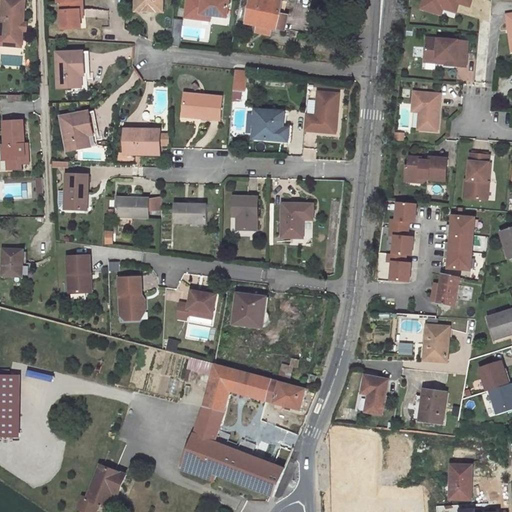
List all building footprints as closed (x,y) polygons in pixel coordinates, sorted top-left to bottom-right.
[(25,0),(3,0),(0,37),(23,38),(25,0)] [(62,2),(63,29),(81,28),(80,11),(84,11),(82,0),(58,0),(59,3),(62,2)] [(140,12),(157,12),(163,6),(163,0),(134,0),(135,6),(140,12)] [(201,13),(212,15),(228,17),(230,0),(187,0),(185,17),(201,20),(201,13)] [(280,13),(283,1),(279,0),(251,0),(247,23),(277,29),(280,13)] [(440,9),(454,13),(456,4),(468,7),(469,0),(420,0),(418,10),(430,13),(432,4),(440,7),(440,9)] [(430,13),(438,16),(440,9),(440,7),(432,4),(430,13)] [(288,15),(280,13),(277,29),(284,31),(288,15)] [(23,38),(0,37),(0,39),(0,44),(22,47),(23,38)] [(410,70),(451,74),(453,56),(432,54),(433,48),(413,46),(410,70)] [(432,54),(453,56),(454,50),(433,48),(432,54)] [(84,52),(57,53),(59,88),(88,86),(87,71),(85,71),(84,52)] [(305,114),(304,130),(320,132),(320,127),(326,128),(326,125),(336,126),(339,94),(318,92),(316,115),(305,114)] [(418,105),(417,112),(416,129),(436,131),(439,95),(411,92),(410,105),(418,105)] [(222,97),(185,93),(184,112),(203,114),(202,117),(220,119),(222,97)] [(94,110),(89,111),(92,131),(96,130),(98,130),(94,110)] [(283,128),(284,112),(256,110),(256,115),(254,133),(254,138),(288,140),(289,128),(283,128)] [(89,111),(62,116),(68,150),(98,144),(96,130),(92,131),(89,111)] [(254,133),(256,115),(248,114),(246,132),(254,133)] [(25,149),(25,143),(24,120),(5,120),(5,144),(3,144),(3,159),(8,159),(8,169),(22,169),(22,163),(29,163),(29,155),(22,155),(22,149),(25,149)] [(160,154),(161,130),(142,129),(141,132),(125,131),(125,153),(160,154)] [(470,154),(468,180),(465,180),(463,198),(485,200),(487,182),(489,182),(491,156),(470,154)] [(428,161),(420,160),(420,158),(408,157),(407,165),(405,165),(404,176),(416,178),(420,183),(426,178),(444,180),(446,159),(428,158),(428,161)] [(89,175),(66,174),(65,208),(84,209),(85,194),(88,194),(89,175)] [(149,217),(150,198),(117,197),(116,216),(149,217)] [(162,197),(151,197),(151,210),(162,210),(162,197)] [(257,229),(257,197),(234,197),(233,216),(238,216),(238,229),(257,229)] [(206,223),(207,204),(175,203),(174,222),(206,223)] [(313,204),(283,204),(282,237),(303,237),(304,219),(304,214),(313,214),(313,204)] [(393,221),(392,229),(408,231),(409,223),(415,224),(416,206),(399,205),(398,222),(393,221)] [(447,226),(447,234),(474,236),(475,219),(453,217),(452,226),(447,226)] [(511,227),(502,231),(511,260),(511,259),(511,227)] [(396,237),(395,255),(407,256),(412,257),(413,238),(408,238),(408,231),(392,229),(391,237),(396,237)] [(474,236),(447,234),(445,251),(472,253),(474,236)] [(22,277),(24,250),(3,249),(2,275),(22,277)] [(472,253),(445,251),(444,259),(449,260),(449,269),(471,271),(472,253)] [(395,255),(390,255),(389,263),(394,263),(393,281),(411,283),(413,264),(407,264),(407,256),(395,255)] [(68,257),(69,293),(88,292),(88,273),(91,273),(90,256),(68,257)] [(458,287),(459,279),(443,276),(441,285),(435,284),(432,301),(455,305),(456,300),(461,301),(464,288),(458,287)] [(119,278),(121,316),(126,320),(141,320),(141,312),(145,311),(145,299),(140,299),(140,294),(142,294),(142,277),(119,278)] [(188,304),(179,302),(177,318),(186,320),(188,309),(213,313),(216,294),(191,290),(188,304)] [(266,297),(238,293),(234,324),(260,327),(260,324),(263,325),(266,324),(269,322),(271,319),(270,316),(270,314),(268,312),(265,310),(266,297)] [(511,310),(488,318),(495,340),(511,334),(511,310)] [(448,362),(451,327),(427,326),(426,342),(429,343),(428,360),(448,362)] [(191,357),(188,367),(212,373),(215,364),(215,363),(191,357)] [(510,384),(502,360),(481,367),(489,391),(492,390),(510,384)] [(212,373),(204,406),(225,411),(231,390),(236,370),(215,364),(212,373)] [(231,390),(301,409),(307,389),(236,370),(231,390)] [(0,436),(21,437),(21,374),(0,373),(0,436)] [(314,383),(316,376),(308,374),(306,381),(314,383)] [(382,414),(389,379),(366,375),(362,392),(369,394),(367,411),(382,414)] [(499,414),(511,409),(511,383),(510,384),(492,390),(499,414)] [(444,423),(448,392),(423,389),(421,406),(424,406),(422,420),(444,423)] [(214,481),(217,474),(205,469),(215,441),(221,423),(211,419),(209,424),(199,421),(181,468),(214,481)] [(368,434),(376,434),(378,427),(380,420),(367,419),(366,426),(361,425),(360,432),(368,434)] [(399,479),(405,443),(386,440),(380,475),(390,477),(399,479)] [(274,496),(285,468),(215,441),(205,469),(217,474),(274,496)] [(366,473),(367,457),(348,456),(320,456),(320,474),(353,473),(366,473)] [(100,465),(87,499),(82,497),(78,508),(88,511),(95,511),(99,503),(106,506),(113,489),(118,491),(125,474),(100,465)] [(473,477),(473,465),(451,465),(450,499),(470,500),(471,477),(473,477)] [(353,473),(320,474),(320,491),(352,491),(353,473)] [(374,481),(388,484),(390,477),(380,475),(375,474),(374,481)] [(428,486),(430,478),(419,475),(417,483),(428,486)] [(352,509),(352,491),(320,491),(320,508),(320,511),(355,511),(355,510),(352,509)]
